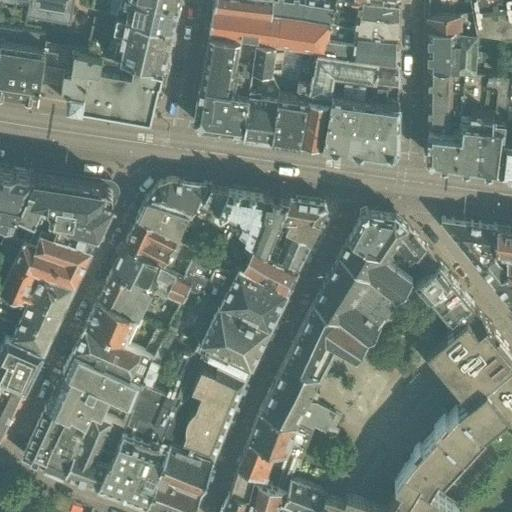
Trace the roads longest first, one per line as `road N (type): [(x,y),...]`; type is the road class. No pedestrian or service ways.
road 1 (residential): [(204,511),(358,174)]
road 2 (unclassified): [(6,454),(152,145)]
road 3 (residential): [(177,148),(358,174)]
road 4 (residential): [(417,0),(416,182)]
road 5 (residential): [(511,320),(415,202),(416,182)]
road 6 (residential): [(0,122),(152,145)]
road 7 (residential): [(204,0),(177,148)]
road 8 (residential): [(6,454),(141,511)]
